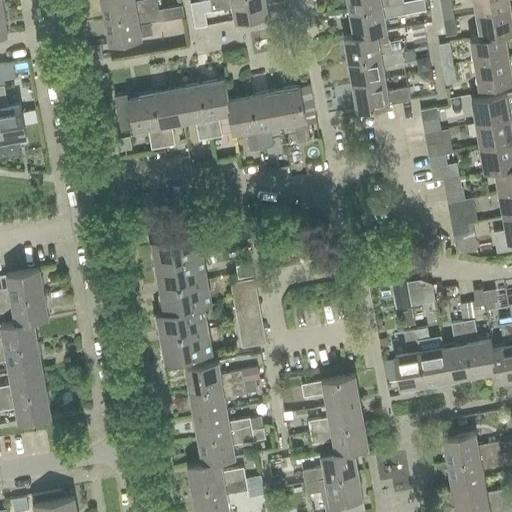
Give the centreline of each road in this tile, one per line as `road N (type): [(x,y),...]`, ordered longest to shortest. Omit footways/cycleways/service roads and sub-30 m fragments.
road 1 (residential): [(126,450),(73,177)]
road 2 (residential): [(332,186),(73,177)]
road 3 (residential): [(343,333),(282,345),(268,280),(351,260)]
road 4 (residential): [(511,267),(465,276),(425,263),(351,260)]
road 5 (residential): [(73,177),(44,39)]
road 6 (residential): [(126,450),(0,473)]
